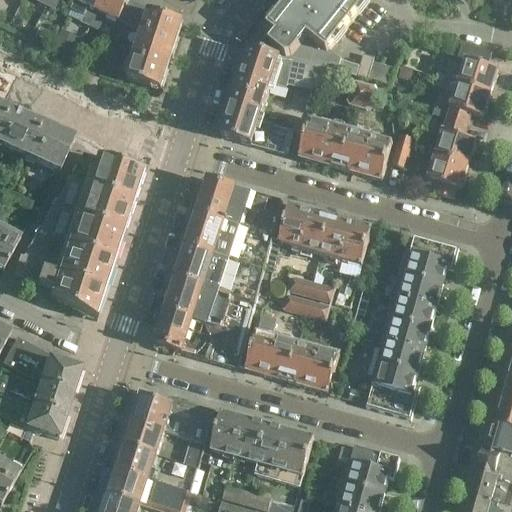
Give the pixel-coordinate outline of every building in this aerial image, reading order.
[(38,0),(36,4),(45,8),(48,0),(38,0)] [(58,0),(67,0),(73,3),(74,0),(48,0),(45,8),(53,12),(58,0)] [(79,25),(88,29),(88,28),(101,0),(74,0),(73,3),(70,11),(82,17),(79,25)] [(101,0),(88,28),(98,32),(105,18),(118,24),(129,2),(130,0),(101,0)] [(279,42),(272,50),(277,54),(282,56),(280,62),(292,64),(303,67),(315,69),(335,73),(356,80),(357,76),(368,80),(373,64),(375,58),(364,55),(359,69),(341,64),(341,63),(329,53),(371,0),(292,0),(267,32),(279,42)] [(118,24),(130,30),(139,7),(134,5),(129,2),(118,24)] [(141,35),(148,15),(149,12),(144,9),(139,7),(130,30),(141,35)] [(137,48),(172,59),(182,26),(148,15),(141,35),(137,48)] [(52,34),(41,29),(36,37),(47,43),(52,34)] [(79,39),(62,31),(55,46),(72,54),(79,39)] [(249,53),(244,69),(274,79),(280,62),(282,56),(277,54),(272,50),(262,43),(253,54),(249,53)] [(438,71),(435,79),(456,86),(488,96),(495,72),(485,69),(489,56),(459,47),(455,61),(463,63),(459,77),(438,71)] [(126,81),(162,92),(172,59),(137,48),(126,81)] [(280,62),(274,79),(267,101),(282,105),(286,91),(287,91),(287,88),(292,64),(280,62)] [(303,67),(292,64),(287,88),(299,90),(303,67)] [(315,69),(303,67),(299,90),(311,92),(315,69)] [(391,72),(373,68),(369,80),(388,85),(391,72)] [(266,102),(267,101),(274,79),(244,69),(236,93),(266,102)] [(335,73),(315,69),(311,92),(323,95),(335,73)] [(401,69),(399,81),(410,84),(413,73),(401,69)] [(454,94),(451,102),(483,112),(488,96),(456,86),(435,79),(432,88),(454,94)] [(373,88),(356,84),(352,86),(347,103),(349,108),(367,113),(372,110),(376,94),(373,88)] [(229,116),(259,126),(266,102),(236,93),(229,116)] [(451,102),(445,122),(465,128),(468,116),(480,120),(483,112),(451,102)] [(0,129),(0,150),(25,162),(40,128),(7,113),(0,129)] [(239,145),(252,149),(259,126),(229,116),(221,140),(233,144),(232,145),(238,146),(239,145)] [(445,122),(439,141),(471,151),(474,143),(461,140),(465,128),(445,122)] [(299,162),(320,168),(331,127),(322,125),(321,129),(309,125),(299,162)] [(271,129),(259,126),(252,149),(264,152),(271,129)] [(320,168),(340,174),(352,133),(331,127),(320,168)] [(25,162),(59,177),(74,143),(40,128),(25,162)] [(282,133),(271,129),(264,152),(276,155),(282,133)] [(276,155),(287,159),(294,136),(282,133),(276,155)] [(340,174),(361,179),(372,139),(352,133),(340,174)] [(401,138),(396,153),(409,157),(414,142),(401,138)] [(361,179),(382,185),(392,149),(379,145),(380,141),(372,139),(361,179)] [(439,141),(433,161),(465,171),(471,151),(439,141)] [(409,157),(396,153),(392,168),(405,172),(409,157)] [(82,157),(69,181),(133,204),(142,174),(94,159),(94,162),(82,157)] [(465,171),(433,161),(427,182),(433,184),(452,190),(459,192),(465,171)] [(69,181),(55,206),(123,234),(133,204),(69,181)] [(209,184),(198,218),(273,243),(278,244),(285,218),(280,217),(283,205),(238,192),(238,193),(209,184)] [(2,200),(5,202),(14,207),(18,201),(5,195),(2,200)] [(55,206),(41,231),(114,263),(123,234),(55,206)] [(288,208),(285,218),(278,244),(291,248),(290,252),(298,254),(310,214),(288,208)] [(310,214),(298,254),(319,260),(330,220),(310,214)] [(198,218),(187,251),(266,271),(273,243),(198,218)] [(330,220),(319,260),(339,266),(351,225),(330,220)] [(351,225),(339,266),(348,268),(349,264),(362,267),(372,231),(351,225)] [(0,273),(2,274),(3,272),(20,242),(0,231),(0,273)] [(41,231),(27,257),(104,293),(114,263),(41,231)] [(413,240),(407,262),(423,266),(429,244),(413,240)] [(423,266),(437,270),(444,248),(429,244),(423,266)] [(437,270),(446,273),(453,275),(453,272),(455,266),(458,254),(459,252),(444,248),(437,270)] [(187,251),(177,283),(257,304),(258,299),(262,300),(264,292),(261,291),(261,290),(268,292),(273,273),(266,271),(187,251)] [(104,293),(27,257),(25,261),(21,260),(14,279),(36,287),(36,288),(38,288),(55,294),(53,301),(51,300),(50,301),(53,302),(81,316),(95,323),(104,293)] [(373,383),(389,388),(403,392),(412,394),(446,273),(437,270),(423,266),(407,262),(373,383)] [(288,295),(310,301),(314,286),(293,280),(288,295)] [(177,283),(166,315),(156,348),(239,373),(239,372),(257,304),(177,283)] [(314,286),(310,301),(331,308),(336,292),(314,286)] [(363,294),(357,313),(365,315),(371,296),(363,294)] [(285,314),(305,320),(309,304),(287,298),(283,313),(285,313),(285,314)] [(309,304),(305,320),(325,325),(325,324),(327,325),(330,311),(309,304)] [(357,313),(352,332),(360,335),(365,315),(357,313)] [(0,331),(0,356),(11,337),(0,331)] [(246,374),(267,380),(278,340),(270,338),(269,341),(256,337),(246,374)] [(267,380),(287,386),(299,345),(278,340),(267,380)] [(2,367),(40,387),(42,379),(48,362),(49,358),(16,341),(2,367)] [(287,386),(308,391),(319,351),(299,345),(287,386)] [(319,351),(308,391),(329,397),(339,361),(326,357),(327,353),(319,351)] [(48,362),(42,379),(75,390),(81,373),(48,362)] [(34,435),(42,438),(58,443),(75,390),(42,379),(40,387),(38,394),(0,374),(0,420),(7,424),(25,432),(34,435)] [(511,382),(506,381),(499,404),(511,407),(511,382)] [(366,411),(381,415),(389,388),(373,383),(370,397),(352,392),(349,402),(366,407),(366,411)] [(381,415),(396,419),(403,392),(389,388),(381,415)] [(154,404),(157,397),(138,391),(100,511),(139,511),(140,510),(147,511),(186,511),(190,498),(198,473),(216,414),(170,400),(168,408),(154,404)] [(403,392),(396,419),(411,423),(413,417),(416,404),(418,397),(419,396),(412,394),(403,392)] [(511,407),(499,404),(493,427),(511,433),(511,407)] [(212,455),(235,461),(246,423),(222,416),(212,455)] [(235,461),(258,468),(269,429),(246,423),(235,461)] [(484,445),(482,452),(511,460),(511,433),(492,428),(488,446),(484,445)] [(258,468),(280,474),(291,436),(269,429),(258,468)] [(291,436),(280,474),(304,481),(315,442),(291,436)] [(342,450),(338,464),(346,466),(350,452),(342,450)] [(355,453),(349,473),(364,477),(371,454),(356,450),(355,453)] [(511,460),(482,452),(475,477),(511,486),(511,460)] [(364,477),(379,481),(385,457),(381,456),(380,457),(371,454),(364,477)] [(379,481),(388,484),(388,483),(394,484),(395,481),(397,475),(400,462),(400,461),(385,457),(379,481)] [(0,467),(0,510),(19,479),(0,467)] [(205,475),(198,473),(190,498),(198,500),(205,475)] [(338,511),(380,511),(388,484),(379,481),(364,477),(349,473),(338,511)] [(477,484),(472,502),(508,511),(511,511),(511,486),(475,477),(474,483),(477,484)] [(222,503),(245,509),(249,495),(227,489),(222,503)] [(249,495),(245,509),(254,511),(268,511),(272,502),(249,495)] [(508,511),(472,502),(468,511),(508,511)] [(272,503),(269,511),(294,511),(295,509),(272,503)] [(301,503),(298,511),(307,511),(310,505),(301,503)]
